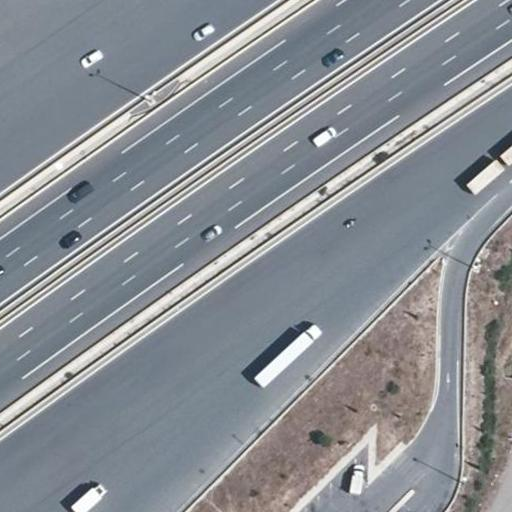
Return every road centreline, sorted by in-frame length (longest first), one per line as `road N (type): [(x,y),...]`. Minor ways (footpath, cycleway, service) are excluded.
road 1 (motorway): [(0,363),(511,8)]
road 2 (motorway): [(33,511),(511,128)]
road 3 (motorway): [(390,0),(0,271)]
road 4 (motorway): [(163,0),(0,86)]
